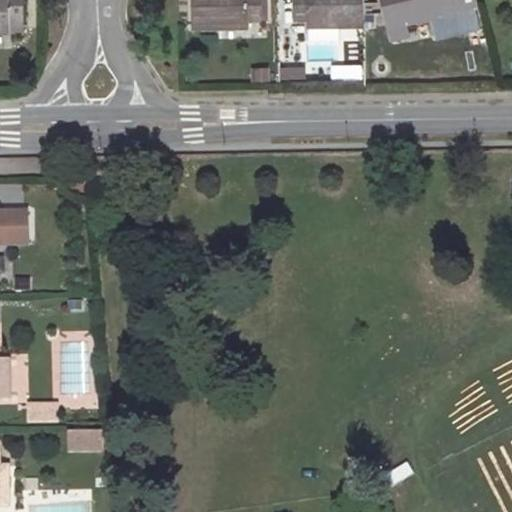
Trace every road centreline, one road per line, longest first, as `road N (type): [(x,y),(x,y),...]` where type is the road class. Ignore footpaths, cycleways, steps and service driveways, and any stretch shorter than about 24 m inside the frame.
road 1 (tertiary): [(102,122),(511,117)]
road 2 (residential): [(102,122),(97,0)]
